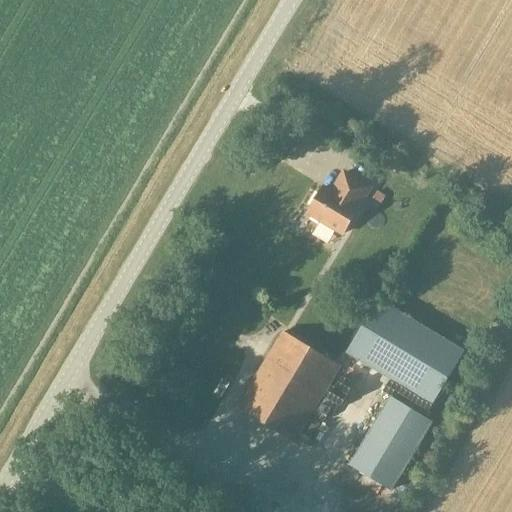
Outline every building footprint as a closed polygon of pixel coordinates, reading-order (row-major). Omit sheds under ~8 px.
[(356,208),(368,188),(343,173),(331,193),(322,188),(307,213),(342,234),(357,209),(356,208)] [(431,405),(463,352),(377,299),(345,353),(431,405)] [(294,442),(339,366),(282,332),(237,408),(294,442)] [(391,491),(431,422),(388,397),(347,465),(391,491)] [(102,485),(106,479),(97,474),(93,480),(102,485)]
